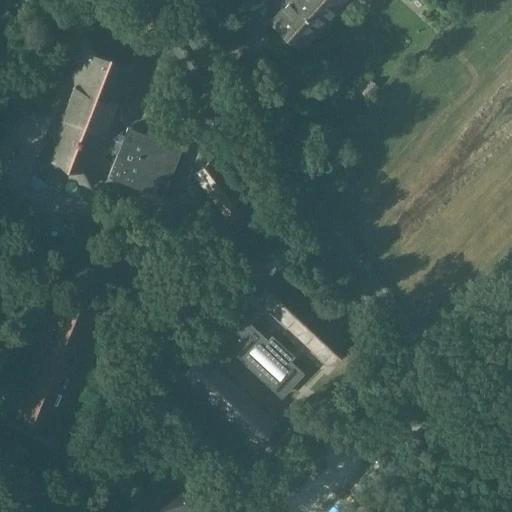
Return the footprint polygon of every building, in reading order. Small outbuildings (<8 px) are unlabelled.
[(343,0),(292,0),(272,24),(299,49),(343,0)] [(8,9),(0,16),(0,20),(4,25),(14,15),(8,9)] [(60,31),(52,55),(64,59),(73,36),(60,31)] [(85,37),(36,165),(89,185),(102,150),(115,155),(107,177),(161,198),(181,148),(126,127),(123,136),(113,132),(110,131),(99,127),(114,85),(125,90),(138,57),(85,37)] [(370,80),(360,91),(366,97),(376,86),(370,80)] [(193,173),(222,213),(244,197),(215,157),(193,173)] [(255,296),(327,364),(347,343),(275,275),(255,296)] [(14,416),(45,429),(92,315),(61,302),(14,416)] [(244,321),(221,346),(246,369),(250,373),(277,398),(300,374),(291,365),(289,364),(293,359),(277,344),(273,340),(270,338),(266,342),(254,331),(244,321)] [(181,375),(254,443),(273,422),(201,354),(181,375)] [(355,511),(378,511),(400,489),(394,483),(388,477),(386,479),(378,488),(355,511)] [(146,497),(151,511),(188,511),(181,486),(146,497)]
